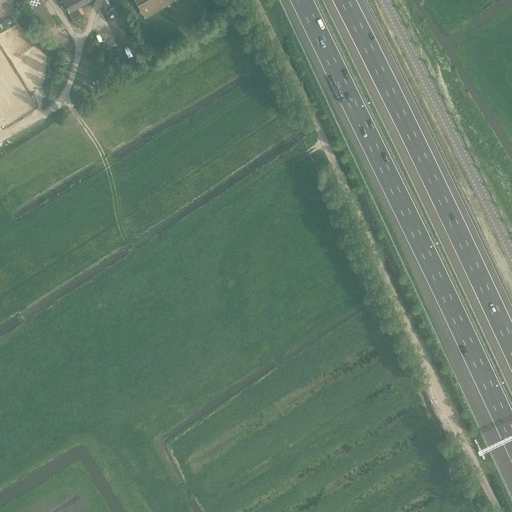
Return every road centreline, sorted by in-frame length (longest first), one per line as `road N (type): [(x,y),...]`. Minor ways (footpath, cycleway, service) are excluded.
road 1 (unclassified): [(498,511),(255,0)]
road 2 (motorway): [(301,0),(511,445)]
road 3 (motorway): [(511,351),(341,0)]
road 4 (unclassified): [(511,255),(383,0)]
